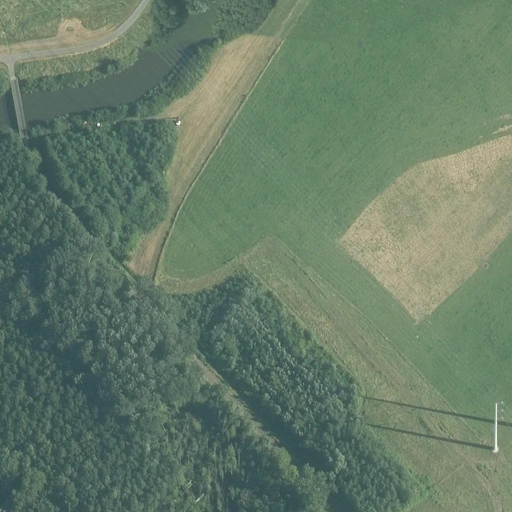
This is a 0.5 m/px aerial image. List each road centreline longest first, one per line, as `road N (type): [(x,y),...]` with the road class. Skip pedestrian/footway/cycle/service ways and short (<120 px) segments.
road 1 (track): [(134,296),(193,285),(272,247),(485,479),(496,511)]
road 2 (unknown): [(149,291),(181,194),(299,0)]
road 3 (unknown): [(24,144),(179,114),(243,91)]
road 4 (unknown): [(137,0),(88,38),(0,49)]
